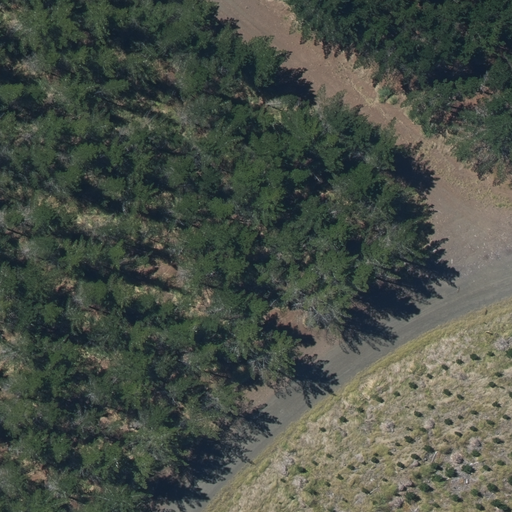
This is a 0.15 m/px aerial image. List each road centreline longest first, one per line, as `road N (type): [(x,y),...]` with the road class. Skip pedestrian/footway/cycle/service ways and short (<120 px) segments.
road 1 (track): [(161,511),(187,464),(355,338),(511,270)]
road 2 (track): [(224,0),(381,143),(502,272)]
